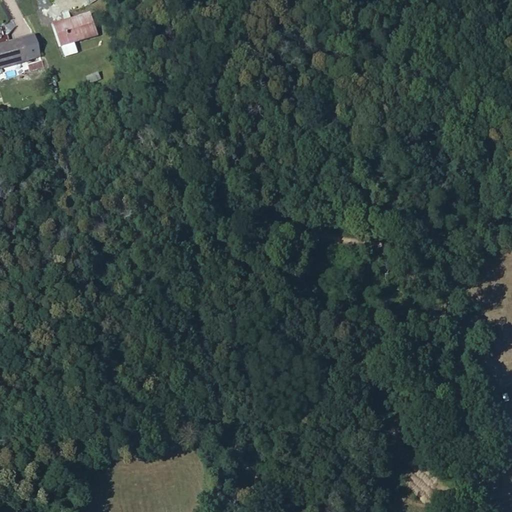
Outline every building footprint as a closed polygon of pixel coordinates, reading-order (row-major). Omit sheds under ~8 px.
[(105,0),(104,0),(90,3),(96,28),(110,20),(105,0)] [(82,61),(105,57),(101,36),(88,38),(65,41),(69,63),(69,62),(82,61)] [(36,44),(23,47),(29,67),(42,64),(36,44)] [(0,52),(0,74),(29,67),(23,47),(22,47),(0,52)] [(82,61),(69,62),(71,74),(84,72),(82,61)] [(45,76),(43,69),(30,73),(31,79),(45,76)]
